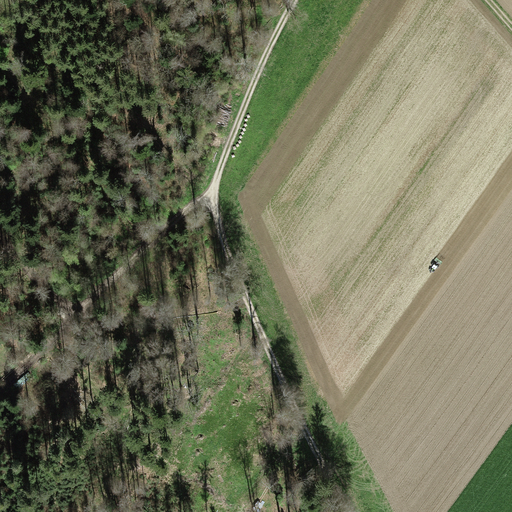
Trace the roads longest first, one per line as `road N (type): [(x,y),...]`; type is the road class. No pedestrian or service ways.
road 1 (track): [(212,197),(229,258),(348,511)]
road 2 (track): [(212,197),(260,65),(294,0)]
road 3 (track): [(74,319),(190,206),(212,197)]
